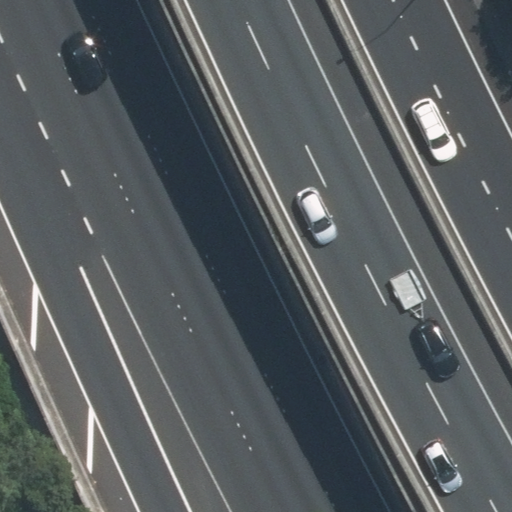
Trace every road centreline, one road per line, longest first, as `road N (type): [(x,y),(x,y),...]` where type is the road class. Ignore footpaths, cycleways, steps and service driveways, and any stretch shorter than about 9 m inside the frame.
road 1 (motorway): [(242,0),(500,511)]
road 2 (motorway): [(340,511),(89,0)]
road 3 (motorway): [(173,511),(66,265),(28,0)]
road 4 (motorway): [(378,0),(511,265)]
